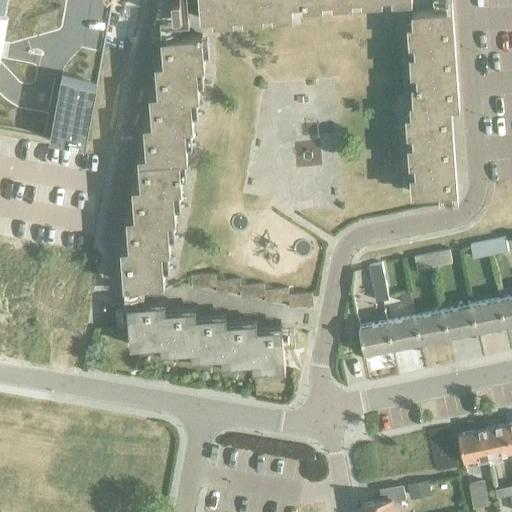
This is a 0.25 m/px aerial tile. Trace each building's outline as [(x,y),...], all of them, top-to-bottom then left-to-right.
[(0,0),(0,129),(49,139),(86,145),(97,83),(111,0),(0,0)] [(180,0),(172,1),(173,19),(182,18),(180,0)] [(232,17),(230,0),(199,0),(201,20),(215,19),(215,24),(231,23),(231,18),(232,17)] [(262,15),(260,0),(230,0),(232,17),(244,16),(245,22),(261,20),(261,15),(262,15)] [(260,0),(262,15),(292,13),(292,6),(291,0),(260,0)] [(449,40),(447,11),(413,13),(414,27),(408,27),(410,43),(415,43),(449,40)] [(197,68),(202,68),(203,68),(201,36),(166,38),(168,69),(197,67),(197,68)] [(449,40),(415,43),(416,56),(411,56),(412,73),(417,72),(451,70),(449,40)] [(203,82),(202,68),(197,68),(197,67),(168,69),(160,69),(162,99),(190,97),(190,99),(196,99),(199,98),(198,82),(203,82)] [(453,102),(451,70),(417,72),(419,102),(445,100),(445,103),(453,102)] [(196,112),(196,99),(190,99),(190,97),(162,99),(155,100),(157,130),(185,129),(190,129),(192,129),(191,113),(196,112)] [(447,131),(445,103),(445,100),(419,102),(410,103),(411,116),(406,117),(407,133),(412,133),(447,131)] [(187,160),(186,143),(191,143),(190,129),(185,129),(157,130),(149,131),(151,162),(179,160),(179,161),(187,160)] [(413,147),(408,147),(409,164),(415,163),(449,161),(447,131),(412,133),(413,147)] [(275,186),(275,211),(314,212),(316,146),(284,145),(283,186),(275,186)] [(179,160),(151,162),(144,162),(146,192),(174,190),(174,191),(179,191),(181,191),(179,161),(179,160)] [(451,192),(449,161),(415,163),(415,176),(410,177),(411,194),(417,193),(417,194),(451,192)] [(146,192),(138,192),(140,222),(168,220),(168,222),(173,222),(176,221),(175,205),(180,205),(179,191),(174,191),(174,190),(146,192)] [(170,252),(169,236),(174,235),(173,222),(168,222),(168,220),(140,222),(132,223),(134,253),(162,252),(162,253),(168,253),(170,252)] [(490,253),(508,249),(505,238),(488,241),(490,253)] [(470,245),(473,257),(490,253),(488,241),(470,245)] [(434,265),(451,261),(449,250),(431,253),(434,265)] [(168,266),(168,253),(162,253),(162,252),(134,253),(126,254),(128,285),(164,283),(163,267),(168,266)] [(414,257),(417,269),(434,265),(431,253),(414,257)] [(382,264),(369,266),(373,284),(376,301),(389,299),(385,281),(382,264)] [(215,273),(207,274),(207,287),(216,286),(215,280),(215,273)] [(200,287),(199,274),(190,275),(191,288),(200,287)] [(207,287),(207,274),(199,274),(200,287),(207,287)] [(238,278),(231,279),(232,292),(239,291),(239,285),(238,278)] [(224,279),(215,280),(216,286),(216,292),(224,292),(224,279)] [(232,292),(231,279),(224,279),(224,292),(232,292)] [(248,284),(239,285),(239,291),(240,297),(249,297),(248,284)] [(256,296),(256,284),(248,284),(249,297),(256,296)] [(287,288),(280,289),(281,301),(288,300),(288,294),(287,288)] [(273,301),(272,289),(263,290),(264,296),(264,302),(273,301)] [(280,289),(272,289),(273,301),(281,301),(280,289)] [(303,293),(296,294),(297,306),(304,305),(303,293)] [(303,293),(304,305),(312,305),(311,293),(303,293)] [(297,306),(296,294),(288,294),(288,300),(289,307),(297,306)] [(410,294),(400,296),(402,306),(412,304),(410,294)] [(511,295),(500,298),(505,326),(511,324),(511,295)] [(500,298),(472,304),(478,331),(505,326),(500,298)] [(472,304),(444,310),(449,337),(478,331),(472,304)] [(159,317),(160,317),(159,309),(129,311),(132,347),(161,345),(159,317)] [(444,310),(416,316),(421,343),(449,337),(444,310)] [(189,315),(160,317),(159,317),(161,345),(161,352),(191,350),(189,323),(189,315)] [(416,316),(388,322),(393,349),(421,343),(416,316)] [(189,323),(191,350),(192,358),(222,356),(220,328),(220,321),(189,323)] [(393,349),(388,322),(359,328),(365,355),(393,349)] [(252,363),(250,334),(250,326),(220,328),(222,356),(222,364),(252,363)] [(250,334),(252,363),(252,370),(283,368),(281,332),(250,334)] [(506,425),(483,430),(489,462),(498,460),(498,456),(511,453),(506,425)] [(489,462),(483,430),(458,436),(464,463),(476,461),(477,465),(489,462)] [(426,480),(407,483),(409,493),(428,489),(426,480)] [(473,507),(488,504),(483,481),(469,484),(473,507)] [(361,511),(393,511),(392,502),(404,499),(401,486),(378,491),(380,501),(361,505),(361,511)]
